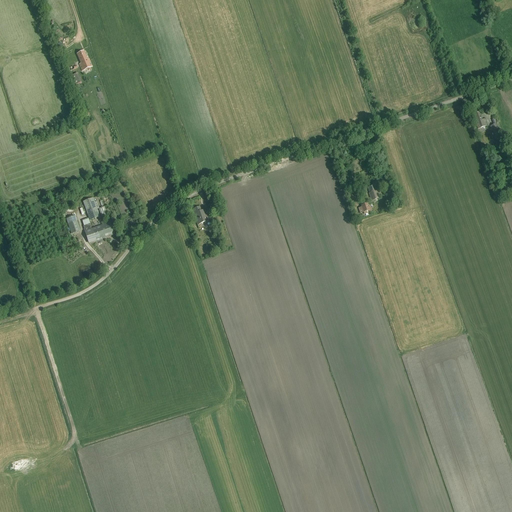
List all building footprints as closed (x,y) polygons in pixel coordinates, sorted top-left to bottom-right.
[(84,51),(77,54),(80,61),(86,58),(84,51)] [(76,85),(82,82),(78,73),(72,76),(76,85)] [(478,129),(487,126),(485,119),(482,120),(480,112),(473,115),(478,129)] [(502,139),(496,124),(490,126),(496,142),(502,139)] [(371,201),(379,198),(377,192),(376,192),(376,190),(374,190),(373,186),(367,188),(369,193),(369,194),(371,201)] [(93,198),(83,202),(87,215),(98,211),(96,207),(98,206),(97,202),(94,202),(93,198)] [(368,207),(367,203),(360,206),(361,207),(358,208),(360,213),(363,212),(364,214),(371,211),(369,206),(368,207)] [(197,225),(209,221),(205,210),(201,212),(199,207),(192,210),(197,225)] [(75,216),(66,219),(71,235),(81,231),(75,216)] [(113,234),(109,224),(103,226),(93,229),(85,232),(89,243),(96,240),(103,237),(103,238),(113,234)]
